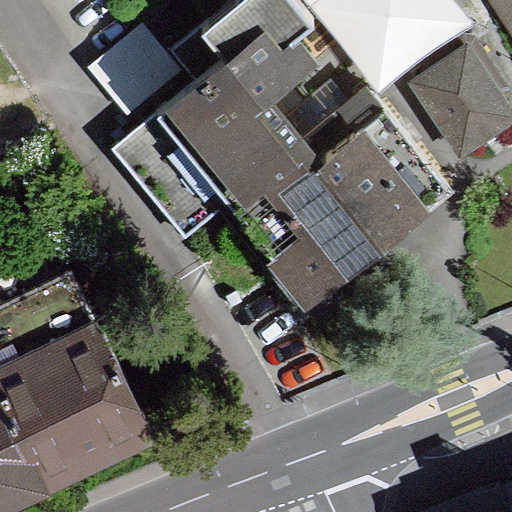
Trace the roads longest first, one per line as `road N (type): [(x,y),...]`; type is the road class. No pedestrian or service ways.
road 1 (primary): [(309,458),(511,376)]
road 2 (primary): [(169,511),(309,458)]
